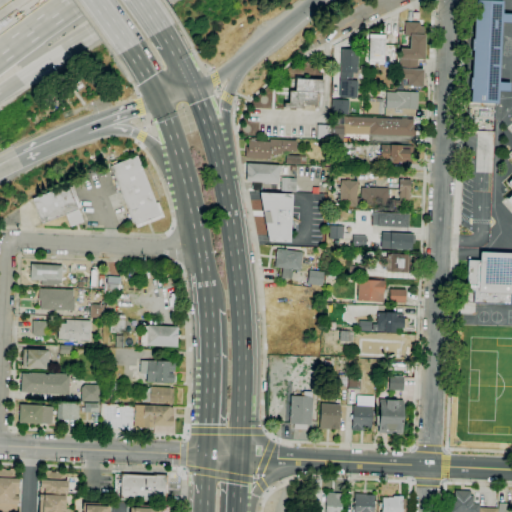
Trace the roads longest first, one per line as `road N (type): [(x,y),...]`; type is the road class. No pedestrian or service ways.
road 1 (residential): [(449,0),(426,511)]
road 2 (primary): [(242,457),(239,281),(211,131)]
road 3 (secondary): [(511,469),(210,455)]
road 4 (tertiary): [(210,455),(0,445)]
road 5 (primary): [(159,100),(190,193),(206,303)]
road 6 (residential): [(198,246),(5,241)]
road 7 (motorway): [(0,93),(152,0)]
road 8 (primary): [(206,303),(210,455)]
